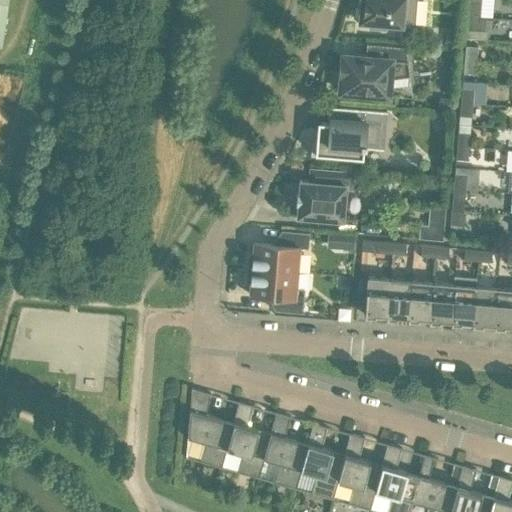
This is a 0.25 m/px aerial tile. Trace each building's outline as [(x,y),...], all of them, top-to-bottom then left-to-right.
[(8,0),(0,0),(0,46),(2,47),(8,0)] [(385,23),(413,26),(415,0),(360,0),(359,21),(369,22),(369,28),(385,29),(385,23)] [(469,1),(467,16),(478,17),(479,2),(469,1)] [(478,17),(467,16),(466,29),(477,30),(490,31),(491,18),(478,17)] [(389,78),(409,76),(405,46),(366,43),(365,54),(358,53),(355,56),(343,55),(340,91),(357,92),(360,95),(368,96),(371,94),(387,95),(389,78)] [(465,45),(464,59),(474,60),(475,46),(465,45)] [(473,73),(474,60),(464,59),(463,72),(473,73)] [(461,88),(460,102),(470,103),(472,89),(461,88)] [(469,116),(470,103),(460,102),(459,115),(469,116)] [(363,144),(379,146),(382,112),(386,112),(386,111),(339,107),(338,123),(321,121),(321,123),(317,128),(317,131),(316,131),(314,153),(343,155),(353,160),(355,156),(362,157),(363,144)] [(458,131),(456,145),(467,146),(468,132),(458,131)] [(466,159),(467,146),(456,145),(455,158),(466,159)] [(296,216),(342,220),(345,188),(351,188),(352,172),(316,169),(315,181),(299,180),(298,193),(296,193),(295,203),(297,203),(296,216)] [(454,174),(453,188),(463,189),(464,175),(454,174)] [(462,202),(463,189),(453,188),(452,201),(462,202)] [(436,239),(442,240),(445,206),(429,205),(428,225),(420,224),(418,238),(436,239)] [(461,210),(451,209),(450,224),(460,225),(461,210)] [(249,254),(248,268),(297,272),(299,247),(308,248),(309,233),(281,231),(281,244),(253,242),(252,252),(249,254)] [(356,244),(355,231),(330,231),(331,245),(356,244)] [(391,252),(392,242),(378,241),(377,251),(391,252)] [(406,243),(392,242),(391,252),(405,253),(406,243)] [(434,256),(435,246),(421,244),(421,255),(434,256)] [(449,247),(435,246),(434,256),(448,257),(449,247)] [(477,260),(478,249),(465,248),(464,258),(477,260)] [(492,250),(478,249),(477,260),(491,261),(492,250)] [(295,288),(297,272),(248,268),(247,281),(250,284),(249,294),(275,296),(274,310),(302,312),(304,288),(295,288)] [(450,321),(472,323),(475,285),(476,277),(454,275),(453,283),(450,321)] [(386,316),(389,278),(367,276),(367,278),(359,277),(358,291),(365,292),(363,314),(386,316)] [(407,317),(410,280),(389,278),(386,316),(407,317)] [(429,319),(432,282),(410,280),(407,317),(429,319)] [(450,321),(453,283),(432,282),(429,319),(450,321)] [(493,325),(496,287),(475,285),(472,323),(493,325)] [(511,326),(511,288),(496,287),(493,325),(511,326)] [(233,421),(205,413),(211,393),(191,387),(185,455),(185,457),(221,467),(233,421)] [(270,432),(247,425),(252,405),(238,401),(233,421),(221,467),(258,477),(270,432)] [(308,443),(307,443),(284,436),(290,415),(276,411),(270,432),(258,477),(295,488),(308,443)] [(345,453),(344,453),(321,447),(327,426),(313,422),(307,443),(308,443),(295,488),(332,499),(345,453)] [(382,464),(381,464),(358,457),(364,436),(350,432),(344,453),(345,453),(332,499),(369,509),(382,464)] [(408,511),(419,474),(418,474),(395,468),(401,447),(387,443),(381,464),(382,464),(369,509),(379,511),(408,511)] [(448,511),(456,485),(428,477),(434,456),(424,454),(418,474),(419,474),(408,511),(448,511)] [(488,511),(493,496),(493,495),(469,489),(475,468),(461,464),(456,485),(448,511),(488,511)] [(511,511),(511,500),(507,499),(511,480),(511,478),(499,475),(493,495),(493,496),(488,511),(511,511)]
